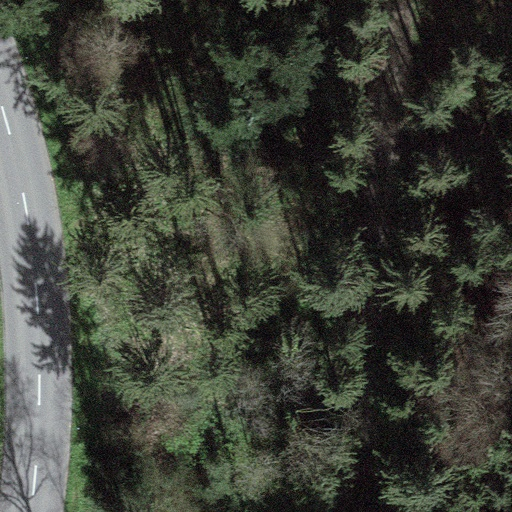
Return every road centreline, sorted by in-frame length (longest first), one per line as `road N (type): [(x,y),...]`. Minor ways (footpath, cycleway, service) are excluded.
road 1 (track): [(359,511),(395,0)]
road 2 (tertiary): [(30,511),(39,403),(33,253),(0,102)]
